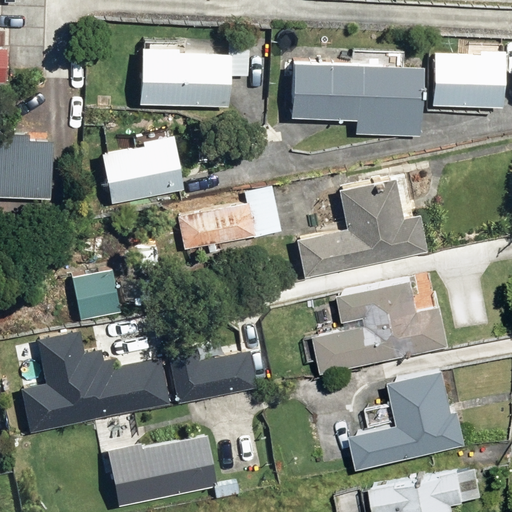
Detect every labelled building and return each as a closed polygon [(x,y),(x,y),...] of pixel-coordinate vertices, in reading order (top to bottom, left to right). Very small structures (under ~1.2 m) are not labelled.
[(279,47),(294,48),(294,35),(280,35),(279,47)] [(136,98),(226,102),(227,71),(246,72),(247,38),(225,37),(225,48),(175,47),(175,42),(138,41),(136,98)] [(430,99),(501,103),(503,46),(478,45),(478,49),(432,47),(430,99)] [(288,112),(418,117),(421,61),(291,56),(288,112)] [(98,147),(109,199),(181,184),(169,128),(138,134),(139,139),(98,147)] [(0,226),(14,224),(14,193),(47,195),(50,136),(0,134),(0,226)] [(295,234),(302,272),(451,242),(444,205),(401,214),(392,173),(336,184),(345,223),(295,234)] [(187,209),(193,243),(280,228),(271,182),(243,186),(245,198),(187,209)] [(136,247),(137,265),(152,264),(151,246),(136,247)] [(68,273),(76,314),(117,307),(110,265),(68,273)] [(209,267),(211,276),(220,275),(219,266),(209,267)] [(315,330),(323,367),(449,343),(442,303),(419,308),(412,272),(340,286),(345,314),(366,310),(367,320),(315,330)] [(28,437),(174,409),(164,357),(120,366),(118,358),(102,361),(100,351),(84,354),(79,332),(37,341),(46,384),(18,389),(28,437)] [(202,346),(167,353),(178,404),(257,386),(249,351),(205,360),(202,346)] [(352,429),(359,463),(466,442),(459,407),(453,407),(444,364),(391,374),(399,419),(352,429)] [(105,445),(115,500),(214,481),(204,430),(139,443),(138,438),(105,445)] [(389,511),(400,510),(400,511),(454,511),(453,500),(463,498),(463,496),(481,493),(476,463),(459,467),(458,465),(441,469),(443,472),(398,480),(397,477),(372,481),(377,511),(389,511)]
